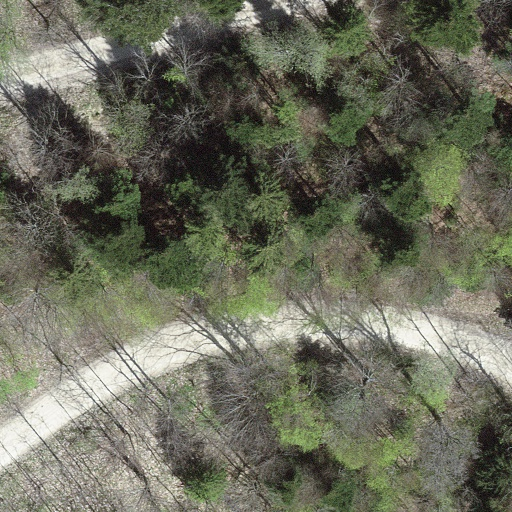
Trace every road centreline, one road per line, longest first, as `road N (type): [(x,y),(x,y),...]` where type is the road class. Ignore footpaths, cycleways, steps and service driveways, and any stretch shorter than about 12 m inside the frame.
road 1 (unclassified): [(0,448),(135,350),(254,314),(403,321),(511,356)]
road 2 (unclassified): [(261,0),(0,75)]
